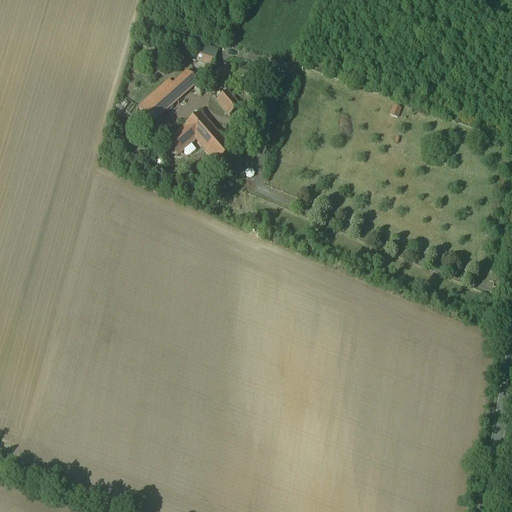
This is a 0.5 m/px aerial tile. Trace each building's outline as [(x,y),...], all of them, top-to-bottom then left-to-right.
[(169,81),(138,108),(152,123),(197,84),(188,73),(173,86),(169,81)] [(239,107),(226,92),(217,100),(230,116),(239,107)] [(393,105),(390,115),(399,119),(403,109),(393,105)] [(152,123),(138,108),(132,113),(146,129),(152,123)] [(219,137),(200,115),(184,128),(185,128),(166,143),(177,156),(196,141),(204,150),(219,137)] [(232,152),(219,137),(204,150),(217,165),(232,152)]
